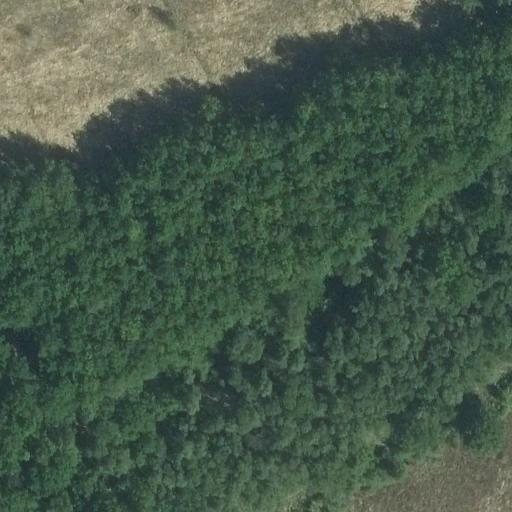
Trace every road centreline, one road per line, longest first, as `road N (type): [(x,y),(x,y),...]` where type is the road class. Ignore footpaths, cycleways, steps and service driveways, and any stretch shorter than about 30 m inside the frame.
road 1 (track): [(252,511),(511,355)]
road 2 (track): [(0,299),(127,511)]
